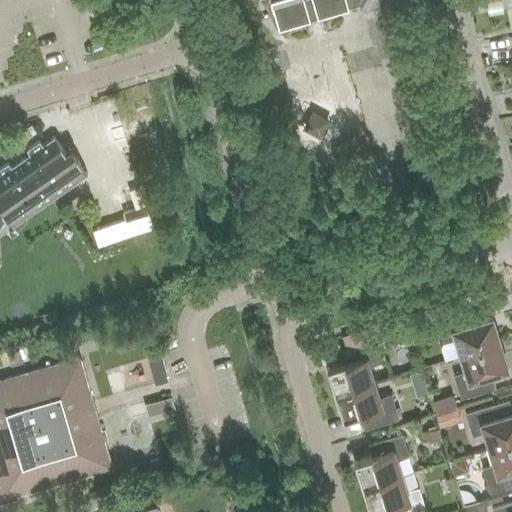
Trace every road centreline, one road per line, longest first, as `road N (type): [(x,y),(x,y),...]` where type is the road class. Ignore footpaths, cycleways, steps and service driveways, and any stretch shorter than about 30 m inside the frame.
road 1 (residential): [(338,511),(287,338),(299,316),(511,242)]
road 2 (residential): [(265,262),(214,87),(186,51)]
road 3 (residential): [(511,218),(452,0)]
road 4 (residential): [(0,115),(186,51)]
